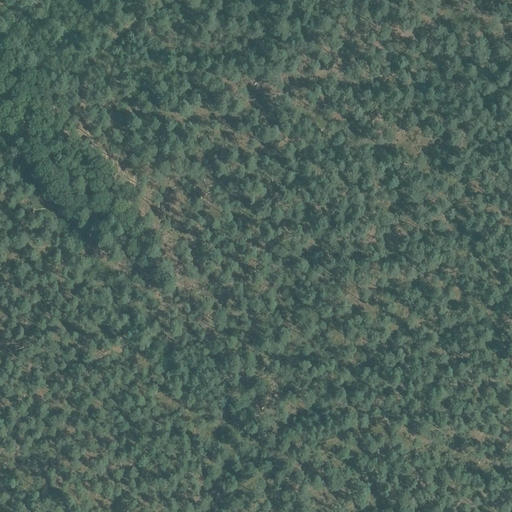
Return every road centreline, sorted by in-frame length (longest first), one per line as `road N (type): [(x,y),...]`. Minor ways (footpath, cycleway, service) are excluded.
road 1 (track): [(511,29),(470,20),(415,31),(256,109),(209,118),(49,105)]
road 2 (track): [(211,511),(295,448),(511,390)]
road 3 (track): [(511,253),(329,438)]
